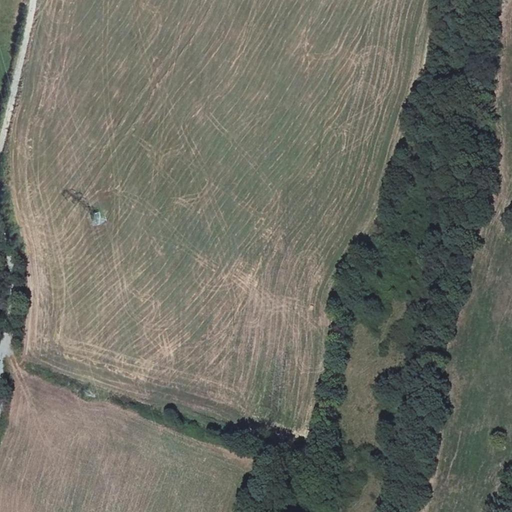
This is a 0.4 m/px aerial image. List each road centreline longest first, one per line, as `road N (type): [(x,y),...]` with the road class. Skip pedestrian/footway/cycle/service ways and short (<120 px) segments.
road 1 (track): [(0,218),(13,311),(0,393)]
road 2 (track): [(33,0),(0,146)]
